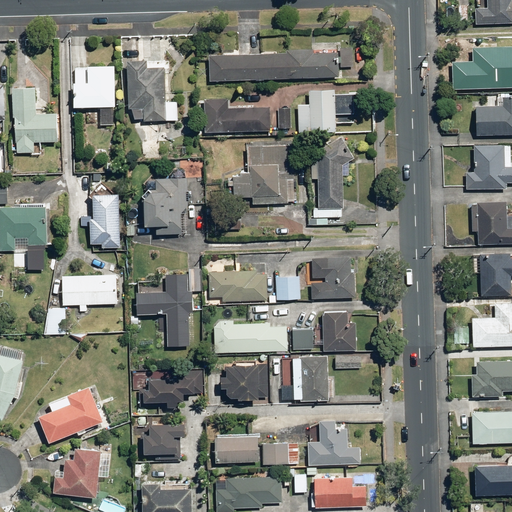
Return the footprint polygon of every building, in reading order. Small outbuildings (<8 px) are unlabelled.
[(511,0),(488,0),(488,5),(475,5),(475,21),(511,21),(511,0)] [(511,87),(511,46),(472,48),(473,61),(452,62),(453,89),(511,87)] [(288,53),(212,54),(212,78),(340,77),(340,67),(334,67),(334,52),(314,52),(314,47),(288,48),(288,53)] [(354,47),(342,47),(342,66),(354,66),(354,47)] [(145,58),(130,57),(128,107),(136,108),(135,117),(178,119),(178,101),(165,100),(167,65),(145,64),(145,58)] [(77,72),(75,104),(102,105),(101,125),(114,125),(116,65),(90,64),(90,72),(77,72)] [(37,88),(12,88),(12,105),(14,105),(14,116),(17,116),(17,151),(35,151),(35,140),(59,140),(59,111),(37,111),(37,88)] [(336,131),(336,113),(356,113),(357,92),(337,92),(337,89),(311,88),(310,105),(299,105),(298,130),(336,131)] [(511,94),(499,94),(498,104),(478,103),(477,133),(511,134),(511,94)] [(229,97),(205,97),(206,132),(270,129),(269,106),(230,108),(229,97)] [(292,106),(279,106),(280,127),(292,127),(292,106)] [(353,157),(342,135),(324,146),(324,167),(320,167),(318,216),(343,217),(344,174),(349,175),(350,160),(353,157)] [(511,145),(511,144),(476,142),(474,165),(477,165),(476,171),(468,171),(467,187),(507,190),(507,182),(511,181),(511,164),(511,145)] [(296,143),(250,144),(251,170),(233,170),(233,195),(252,194),(252,202),(297,201),(296,143)] [(204,203),(203,165),(184,165),(184,177),(165,176),(165,179),(158,179),(157,188),(145,199),(146,224),(168,223),(168,234),(181,233),(182,245),(185,244),(185,254),(201,253),(201,233),(205,233),(204,211),(189,212),(189,204),(204,203)] [(8,183),(0,183),(0,202),(8,202),(8,183)] [(119,246),(120,192),(94,192),(94,215),(82,215),(82,225),(92,225),(92,242),(104,242),(104,246),(119,246)] [(478,203),(473,203),(472,230),(478,230),(478,243),(511,243),(511,213),(507,214),(508,201),(478,200),(478,203)] [(45,206),(1,205),(0,248),(30,249),(30,243),(47,243),(48,225),(44,224),(45,206)] [(482,251),(481,295),(511,295),(511,274),(511,273),(511,254),(511,252),(482,251)] [(351,258),(313,257),(313,275),(326,276),(325,281),(313,280),(313,296),(356,297),(356,269),(351,269),(351,258)] [(254,271),(223,270),(223,264),(213,264),(213,270),(211,270),(210,296),(223,296),(223,299),(254,300),(254,271)] [(138,288),(138,312),(168,313),(167,345),(190,345),(191,311),(194,312),(194,290),(203,290),(204,268),(189,267),(189,275),(166,274),(166,289),(138,288)] [(117,274),(64,274),(64,303),(82,303),(81,310),(88,310),(88,303),(124,304),(124,277),(117,277),(117,274)] [(300,275),(277,275),(277,297),(300,298),(300,275)] [(511,301),(495,301),(495,313),(472,314),(473,346),(511,344),(511,301)] [(67,309),(49,307),(46,333),(64,335),(67,309)] [(326,324),(316,324),(317,343),(325,343),(325,349),(357,348),(356,322),(349,322),(349,309),(325,310),(326,324)] [(218,344),(218,352),(289,351),(288,311),(262,311),(262,322),(240,322),(240,319),(214,319),(214,344),(218,344)] [(314,328),(294,328),(294,348),(314,349),(314,328)] [(25,350),(1,344),(0,345),(0,416),(4,418),(15,395),(23,397),(30,369),(21,367),(25,350)] [(362,354),(335,354),(335,367),(362,367),(362,354)] [(329,355),(294,355),(295,398),(329,398),(329,355)] [(511,357),(479,356),(478,372),(473,372),(472,396),(503,397),(504,386),(511,386),(511,357)] [(270,398),(269,361),(229,362),(230,375),(224,375),(224,386),(230,386),(230,396),(240,396),(240,399),(270,398)] [(156,399),(169,400),(169,406),(179,407),(179,401),(186,401),(187,390),(204,392),(205,370),(182,368),(181,377),(149,374),(148,386),(142,386),(141,404),(156,405),(156,399)] [(103,420),(90,385),(50,401),(53,408),(40,414),(50,441),(103,420)] [(511,410),(473,411),(474,442),(511,441),(511,410)] [(321,441),(310,441),(310,463),(362,463),(362,447),(353,447),(353,442),(349,442),(349,428),(337,428),(337,420),(321,420),(321,427),(312,427),(312,435),(321,435),(321,441)] [(186,433),(186,422),(152,422),(152,432),(146,432),(146,451),(179,452),(179,433),(186,433)] [(257,435),(216,435),(216,461),(257,460),(257,435)] [(298,443),(263,443),(263,462),(298,463),(298,443)] [(103,446),(76,445),(76,456),(66,455),(65,474),(55,474),(54,493),(101,495),(103,446)] [(511,463),(478,464),(478,492),(511,491),(511,463)] [(308,473),(296,473),(296,491),(307,491),(308,473)] [(218,489),(217,511),(235,511),(236,507),(262,507),(262,502),(283,502),(284,477),(228,475),(228,479),(222,478),(222,489),(218,489)] [(377,511),(378,485),(368,484),(354,484),(354,477),(317,476),(316,505),(365,506),(364,511),(377,511)] [(162,482),(144,482),(143,511),(193,511),(193,487),(162,487),(162,482)]
